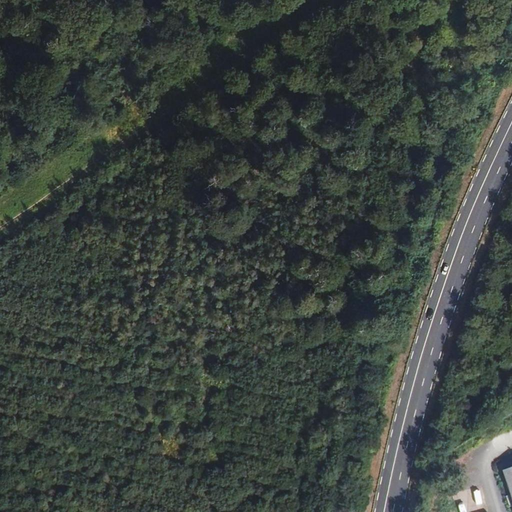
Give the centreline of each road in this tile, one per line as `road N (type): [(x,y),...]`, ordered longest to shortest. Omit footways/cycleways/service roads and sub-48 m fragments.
road 1 (track): [(0,227),(336,0)]
road 2 (primary): [(389,511),(431,341),(511,135)]
